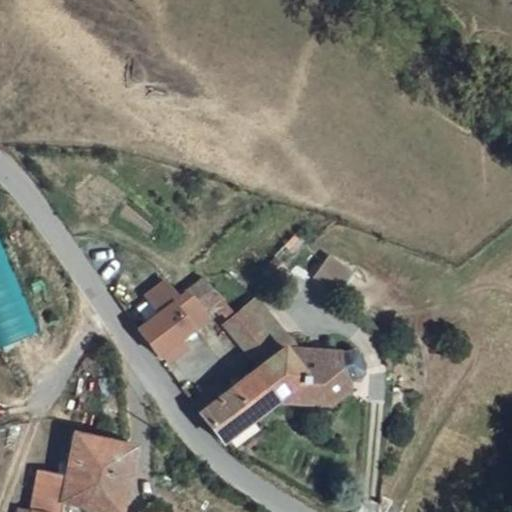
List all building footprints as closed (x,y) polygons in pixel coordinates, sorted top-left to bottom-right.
[(0,238),(0,347),(36,333),(0,238)] [(354,274),(329,256),(314,278),(338,295),(354,274)] [(215,279),(193,295),(210,318),(219,311),(225,320),(234,313),(238,310),(215,279)] [(166,316),(144,333),(163,360),(167,357),(170,362),(188,348),(182,340),(210,318),(193,295),(185,302),(171,285),(153,299),(166,316)] [(238,310),(234,313),(268,357),(283,345),(290,340),(255,297),(238,310)] [(268,357),(234,313),(225,320),(221,323),(257,366),(268,357)] [(283,345),(293,362),(305,380),(286,396),(333,402),(342,393),(348,385),(349,375),(362,369),(363,364),(355,346),(350,344),(338,349),(292,343),(290,340),(283,345)] [(279,402),(286,396),(305,380),(293,362),(283,345),(268,357),(257,366),(252,370),(279,402)] [(218,382),(191,404),(207,426),(210,429),(231,442),(279,402),(252,370),(226,391),(218,382)] [(115,510),(126,442),(70,431),(57,496),(56,501),(103,509),(115,510)] [(53,511),(56,501),(57,496),(25,491),(20,511),(53,511)] [(146,511),(161,511),(163,507),(148,502),(146,511)]
